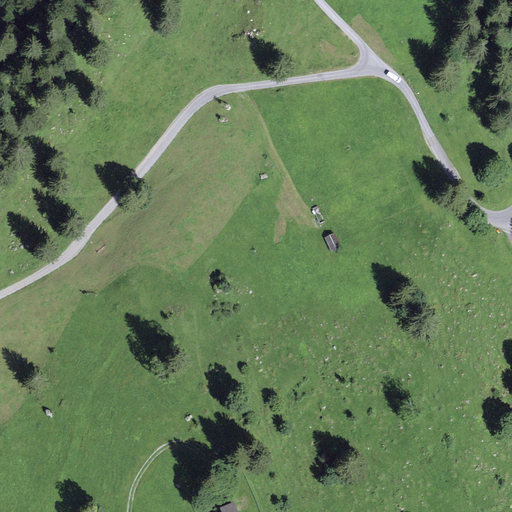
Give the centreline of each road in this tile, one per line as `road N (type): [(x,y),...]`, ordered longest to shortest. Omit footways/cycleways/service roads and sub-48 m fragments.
road 1 (tertiary): [(376,69),(211,94),(69,254),(0,295)]
road 2 (tertiary): [(511,216),(472,206),(405,87),(376,69)]
road 3 (track): [(215,472),(185,443),(169,444),(140,475),(130,511)]
road 4 (track): [(241,87),(302,210)]
